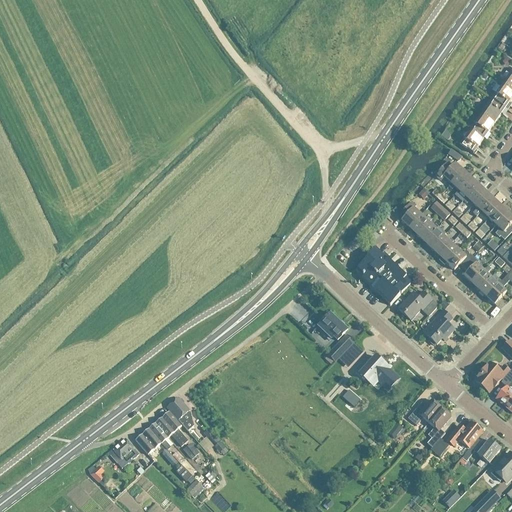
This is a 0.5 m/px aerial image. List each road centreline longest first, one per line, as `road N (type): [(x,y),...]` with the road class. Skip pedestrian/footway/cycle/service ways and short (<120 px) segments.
road 1 (unclassified): [(79,443),(133,429),(323,274)]
road 2 (secondary): [(79,443),(250,310)]
road 3 (unclassified): [(321,149),(197,0)]
road 4 (secondary): [(381,139),(475,0)]
road 5 (unclassified): [(445,383),(323,274)]
road 6 (residential): [(494,331),(385,235)]
